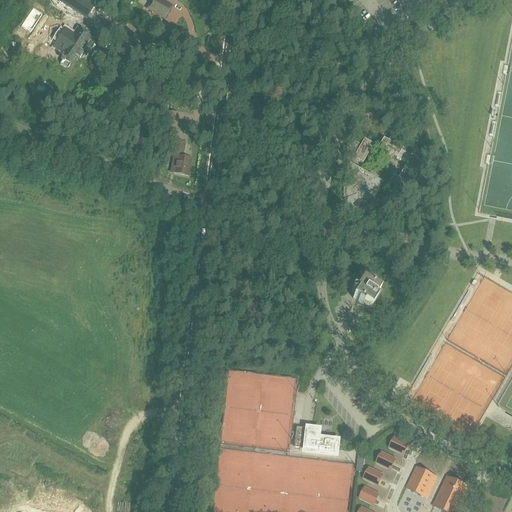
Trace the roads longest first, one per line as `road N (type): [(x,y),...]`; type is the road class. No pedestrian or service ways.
road 1 (tertiary): [(170,511),(207,204)]
road 2 (residential): [(317,227),(355,100),(410,41),(472,0)]
road 3 (unclassified): [(427,436),(379,401),(341,347),(323,303),(317,227)]
road 4 (unclassified): [(207,204),(0,119)]
road 5 (tertiary): [(207,204),(232,0)]
